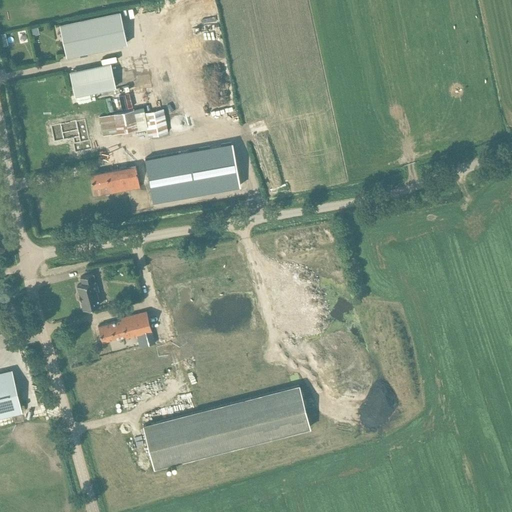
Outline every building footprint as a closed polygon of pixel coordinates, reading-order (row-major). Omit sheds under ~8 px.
[(119,11),(59,24),(66,57),(126,44),(119,11)] [(110,63),(69,71),(75,96),(115,87),(110,63)] [(98,115),(102,134),(138,128),(135,109),(98,115)] [(76,120),(51,125),(54,142),(73,138),(74,143),(73,143),(75,153),(93,149),(91,140),(81,142),(76,120)] [(153,208),(240,192),(233,149),(145,164),(153,208)] [(240,253),(151,270),(155,288),(244,270),(240,253)] [(95,281),(93,273),(80,277),(82,284),(77,285),(79,294),(78,294),(80,300),(81,300),(83,309),(99,304),(96,291),(98,291),(96,282),(93,283),(93,282),(95,281)] [(255,289),(207,299),(209,307),(201,308),(197,287),(181,291),(188,325),(213,320),(217,339),(264,329),(255,289)] [(126,338),(136,335),(147,375),(172,369),(169,358),(159,360),(146,310),(120,317),(121,319),(97,325),(102,341),(125,335),(126,338)] [(0,374),(0,415),(21,411),(11,371),(0,374)] [(143,425),(154,467),(310,427),(299,385),(143,425)]
